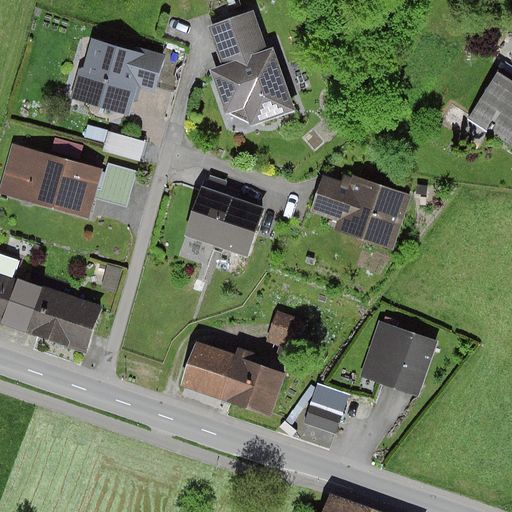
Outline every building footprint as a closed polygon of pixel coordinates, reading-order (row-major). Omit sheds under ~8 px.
[(221,67),(210,70),(226,115),(229,114),(249,125),(250,128),(296,112),(274,47),(267,49),(254,11),(207,27),(221,67)] [(134,51),(92,39),(84,68),(79,69),(70,99),(129,116),(133,102),(138,101),(141,89),(155,93),(157,86),(166,55),(135,46),(134,51)] [(511,145),(511,81),(497,72),(468,118),(511,146),(511,145)] [(146,142),(109,132),(103,152),(140,162),(146,142)] [(104,170),(12,145),(0,188),(0,194),(90,220),(95,200),(98,190),(104,170)] [(137,172),(108,164),(101,191),(98,190),(95,200),(127,209),(137,172)] [(343,183),(323,176),(310,213),(336,222),(333,231),(393,252),(413,196),(353,176),(352,179),(345,176),(343,183)] [(265,209),(202,187),(184,236),(248,259),(265,209)] [(0,323),(26,333),(42,287),(18,279),(17,280),(13,279),(19,261),(0,254),(0,323)] [(108,266),(102,289),(115,293),(121,270),(108,266)] [(101,307),(42,287),(26,333),(86,353),(101,307)] [(306,321),(277,311),(267,340),(296,350),(306,321)] [(438,342),(379,321),(359,377),(419,397),(438,342)] [(232,355),(196,343),(181,387),(271,418),(286,374),(243,359),(245,355),(233,351),(232,355)] [(350,394),(317,383),(303,425),(336,436),(350,394)] [(322,511),(381,511),(329,494),(322,511)]
